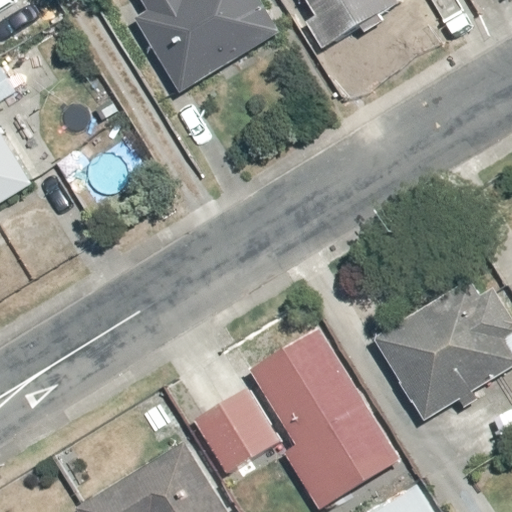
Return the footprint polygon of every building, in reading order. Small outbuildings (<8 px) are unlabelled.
[(142,0),(151,14),(140,20),(184,92),(283,33),(262,0),(142,0)] [(297,0),(309,18),(338,0),(297,0)] [(0,107),(26,90),(9,64),(0,69),(0,107)] [(0,210),(37,188),(0,127),(0,210)] [(473,281),(375,341),(426,424),(511,371),(511,351),(506,342),(511,338),(511,316),(498,293),(486,300),(473,281)] [(325,330),(254,373),(300,448),(287,455),(321,511),(325,511),(407,463),(325,330)] [(231,473),(284,442),(282,438),(284,437),(250,379),(195,412),(231,473)] [(232,511),(190,444),(80,511),(232,511)] [(442,511),(425,483),(378,511),(442,511)]
